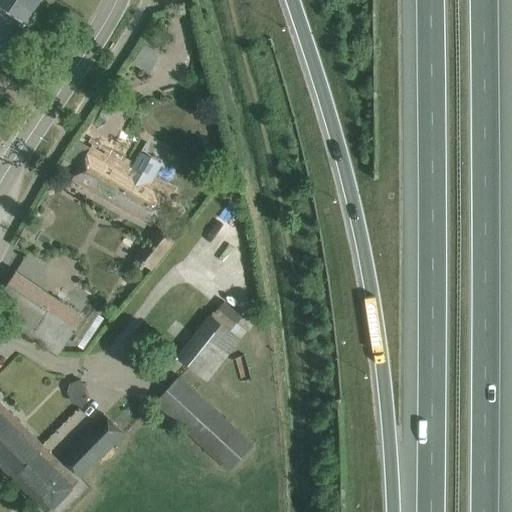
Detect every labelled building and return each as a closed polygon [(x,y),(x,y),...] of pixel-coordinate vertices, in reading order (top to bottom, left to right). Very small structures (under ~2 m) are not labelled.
[(0,0),(0,2),(26,21),(40,0),(0,0)] [(141,45),(133,64),(149,70),(157,51),(141,45)] [(161,165),(140,153),(131,168),(92,146),(72,179),(152,226),(171,191),(152,180),(161,165)] [(150,274),(174,244),(157,230),(135,257),(141,261),(137,266),(143,271),(144,269),(150,274)] [(84,319),(15,273),(0,295),(0,316),(60,356),(84,319)] [(177,357),(207,382),(241,340),(211,315),(177,357)] [(229,472),(254,444),(179,376),(153,404),(229,472)] [(0,401),(0,465),(11,477),(46,511),(47,511),(61,499),(78,481),(43,445),(0,401)] [(103,412),(59,457),(93,491),(106,477),(94,465),(125,434),(103,412)]
